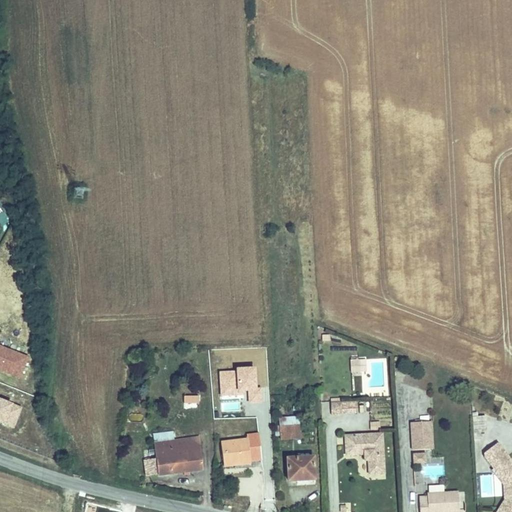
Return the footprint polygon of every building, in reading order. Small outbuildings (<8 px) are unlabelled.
[(28,356),(0,345),(0,371),(20,379),(28,356)] [(366,359),(350,359),(350,372),(366,372),(366,359)] [(15,425),(22,406),(0,398),(0,423),(4,425),(5,421),(15,425)] [(357,401),(332,402),(332,414),(357,413),(357,401)] [(359,413),(369,413),(370,402),(360,401),(359,413)] [(478,412),(473,413),(475,433),(481,433),(488,432),(486,416),(478,417),(478,412)] [(279,440),(300,440),(300,417),(279,417),(279,440)] [(380,421),(369,422),(370,430),(380,429),(380,421)] [(434,449),(432,421),(415,422),(417,450),(434,449)] [(158,429),(160,439),(180,437),(179,427),(158,429)] [(180,437),(160,439),(162,456),(149,458),(151,475),(209,468),(204,433),(180,437)] [(386,433),(347,435),(348,454),(369,453),(369,462),(375,461),(375,474),(388,473),(386,433)] [(262,444),(234,445),(235,466),(254,465),(254,468),(266,467),(266,464),(274,464),(273,439),(262,439),(262,444)] [(511,511),(511,457),(502,443),(489,453),(489,457),(498,469),(496,470),(505,481),(510,481),(510,484),(507,484),(508,486),(509,501),(501,511),(511,511)] [(427,464),(427,454),(414,455),(414,465),(427,464)] [(323,456),(294,458),(296,484),(307,483),(307,477),(324,476),(323,456)] [(494,475),(480,475),(481,497),(494,496),(494,475)] [(432,495),(423,496),(423,511),(448,511),(464,511),(463,491),(432,492),(432,495)]
